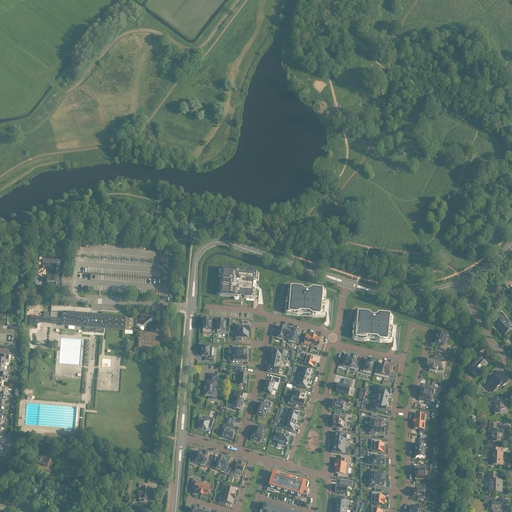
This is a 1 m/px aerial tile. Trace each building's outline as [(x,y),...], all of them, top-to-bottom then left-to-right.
[(45,288),(60,289),(61,283),(60,282),(61,277),(62,271),(58,270),(59,258),(42,257),(41,269),(42,269),(42,268),(47,269),(47,275),(46,275),(46,282),(46,287),(45,287),(45,288)] [(220,287),(219,295),(234,297),(239,297),(241,297),(241,296),(243,297),(244,297),(246,298),(253,298),(254,298),(255,290),(255,289),(254,289),(252,289),(253,281),(255,281),(256,281),(256,280),(257,273),(256,272),(246,271),(245,271),(245,272),(243,271),(241,271),(236,270),(222,269),(221,269),(221,270),(220,277),(220,278),(221,278),(223,278),(222,287),(220,286),(220,287)] [(290,312),(300,313),(302,313),(311,314),(323,315),(323,310),(324,305),(324,298),(325,293),(319,292),(311,291),(307,291),(302,290),(288,289),(287,299),(286,312),(290,312)] [(29,315),(29,322),(30,322),(30,325),(37,325),(37,322),(49,323),(50,317),(48,317),(49,312),(43,312),(43,316),(29,315)] [(62,312),(61,324),(73,325),(84,326),(84,327),(84,328),(92,328),(91,332),(96,332),(96,329),(103,329),(103,328),(104,317),(99,317),(99,318),(97,317),(97,318),(93,318),(93,317),(90,317),(90,316),(86,316),(86,314),(74,313),(62,312)] [(500,321),(496,324),(505,334),(511,327),(511,324),(501,312),(496,316),(500,321)] [(135,324),(136,325),(136,326),(137,328),(139,329),(141,330),(143,331),(143,330),(149,331),(149,329),(153,329),(153,321),(150,321),(150,315),(140,315),(140,318),(135,318),(134,324),(135,324)] [(391,324),(392,324),(392,318),(384,317),(378,317),(369,316),(360,315),(355,315),(355,317),(354,326),(353,337),(360,337),(365,338),(374,339),(382,339),(390,340),(391,335),(391,330),(391,324)] [(125,325),(124,329),(132,330),(133,317),(125,317),(125,318),(125,325)] [(202,322),(202,325),(203,325),(202,332),(213,332),(214,326),(211,326),(211,320),(209,320),(209,319),(209,318),(204,318),(204,319),(203,319),(203,322),(202,322)] [(217,333),(225,334),(228,334),(228,328),(225,328),(226,321),(224,321),(224,320),(223,320),(223,319),(221,319),(218,319),(218,320),(217,333)] [(237,327),(237,332),(249,332),(249,327),(242,326),(242,324),(236,323),(236,327),(237,327)] [(6,331),(5,342),(7,343),(12,344),(12,343),(13,338),(16,339),(18,324),(11,324),(10,331),(6,331)] [(283,339),(286,328),(284,327),(280,326),(278,332),(273,331),(272,337),(277,338),(276,338),(283,340),(283,339)] [(287,328),(286,328),(283,339),(286,339),(288,340),(291,330),(287,328)] [(288,341),(290,342),(294,343),(297,344),(299,336),(297,335),(298,331),(294,330),(292,330),(291,329),(291,330),(288,340),(288,341)] [(161,333),(151,332),(139,331),(138,339),(137,339),(137,340),(138,340),(137,350),(160,352),(161,342),(161,333)] [(447,334),(437,331),(436,336),(437,336),(435,343),(437,344),(436,346),(435,350),(445,353),(446,348),(447,348),(449,339),(446,338),(447,334)] [(249,336),(249,332),(237,332),(235,332),(235,338),(236,338),(235,341),(241,341),(242,338),(248,338),(248,336),(249,336)] [(311,346),(314,336),(312,335),(311,335),(307,334),(305,338),(302,338),(300,344),(304,345),(304,344),(311,346)] [(320,351),(323,342),(320,341),(320,337),(316,336),(315,336),(314,336),(311,346),(317,348),(316,350),(320,351)] [(202,351),(201,356),(209,356),(209,346),(202,346),(202,347),(201,347),(201,350),(202,351)] [(231,349),(231,355),(233,355),(233,354),(246,354),(246,353),(247,353),(247,350),(247,349),(246,349),(240,349),(239,349),(238,349),(238,346),(232,346),(232,349),(231,349)] [(271,354),(272,354),(281,356),(282,356),(283,349),(273,347),(272,351),(272,353),(271,354)] [(303,355),(301,363),(314,367),(315,365),(316,363),(315,363),(316,361),(315,361),(316,359),(312,358),(313,355),(304,352),(303,355)] [(0,365),(4,366),(4,361),(8,362),(8,355),(0,354),(0,365)] [(230,355),(230,360),(232,360),(232,362),(232,363),(238,364),(238,361),(239,361),(240,361),(247,361),(247,360),(247,356),(247,355),(246,354),(233,354),(233,355),(231,355),(230,355)] [(348,368),(351,355),(349,355),(347,354),(346,355),(344,360),(341,360),(339,365),(342,366),(348,368)] [(359,364),(355,363),(356,357),(351,355),(348,368),(353,369),(358,370),(359,364)] [(468,367),(470,369),(468,370),(468,371),(468,373),(469,374),(471,374),(471,373),(475,377),(487,364),(484,361),(486,360),(486,359),(486,358),(485,357),(484,356),(483,357),(482,357),(480,355),(468,367)] [(427,365),(430,366),(429,370),(435,372),(436,368),(443,370),(445,363),(444,363),(444,362),(445,358),(438,356),(437,361),(431,359),(430,362),(430,361),(428,361),(427,365)] [(283,362),(280,361),(271,359),(270,363),(270,365),(279,367),(281,368),(283,362)] [(365,360),(364,366),(361,365),(359,371),(370,374),(373,361),(373,360),(368,359),(368,360),(367,361),(365,360)] [(384,377),(387,364),(382,363),(380,369),(376,368),(374,375),(384,377)] [(391,372),(392,366),(392,365),(387,364),(384,377),(393,380),(395,373),(391,372)] [(278,373),(279,367),(270,365),(269,365),(269,366),(269,368),(268,371),(278,373)] [(232,366),(231,372),(237,372),(237,373),(240,373),(239,384),(247,384),(247,374),(244,373),(245,369),(242,369),(242,366),(232,366)] [(311,373),(312,370),(301,367),(300,371),(310,375),(311,373)] [(487,376),(482,381),(485,385),(492,391),(500,383),(501,384),(503,385),(507,381),(503,377),(504,376),(499,371),(495,375),(490,380),(487,376)] [(208,382),(206,382),(205,382),(205,387),(205,391),(204,391),(204,395),(205,395),(205,396),(213,396),(215,396),(216,391),(214,391),(214,383),(216,383),(217,374),(208,374),(208,382)] [(263,392),(270,394),(274,382),(278,383),(280,378),(272,376),(271,381),(267,380),(266,380),(266,379),(266,380),(262,392),(263,392)] [(336,391),(348,394),(350,386),(351,386),(353,380),(344,378),(342,384),(338,383),(336,391)] [(307,386),(307,384),(297,380),(295,385),(306,389),(307,386)] [(378,386),(377,392),(389,395),(391,389),(378,386)] [(435,396),(437,391),(436,390),(437,387),(431,386),(430,389),(422,386),(421,387),(420,390),(420,392),(421,392),(435,396)] [(294,397),(305,400),(306,396),(306,395),(300,393),(301,390),(295,388),(294,391),(293,391),(292,396),(294,397)] [(242,392),(235,390),(234,394),(237,395),(233,408),(241,410),(242,406),(243,403),(242,403),(244,399),(241,398),(242,395),(241,395),(242,392)] [(389,395),(377,392),(376,398),(387,401),(389,395)] [(435,396),(421,392),(420,394),(420,393),(419,397),(419,398),(427,400),(426,404),(432,406),(435,396)] [(305,400),(294,397),(293,402),(291,401),(291,402),(290,405),(296,407),(297,403),(303,405),(305,400)] [(331,406),(332,407),(344,410),(346,403),(348,403),(349,400),(341,398),(340,401),(334,399),(334,402),(333,401),(333,402),(332,402),(331,406)] [(387,401),(376,398),(375,403),(386,406),(387,401)] [(494,413),(506,414),(507,402),(501,402),(502,398),(490,398),(490,401),(495,402),(494,413)] [(271,402),(264,400),(263,404),(260,403),(258,407),(258,410),(257,414),(261,416),(263,416),(264,416),(267,405),(270,406),(271,402)] [(387,406),(386,406),(375,403),(373,410),(385,413),(387,406)] [(298,415),(299,412),(288,408),(287,413),(297,416),(298,414),(298,415)] [(426,422),(426,415),(428,415),(428,411),(419,411),(419,414),(414,414),(414,415),(414,416),(414,417),(414,418),(413,421),(424,422),(426,422)] [(333,416),(333,421),(346,423),(347,417),(346,417),(346,414),(340,413),(340,412),(337,412),(337,416),(334,416),(333,416)] [(202,429),(205,430),(206,430),(207,429),(207,428),(208,427),(211,427),(214,418),(205,416),(204,419),(199,417),(198,423),(199,423),(198,428),(202,429)] [(232,439),(235,431),(232,430),(235,419),(228,417),(223,437),(232,439)] [(377,417),(371,417),(370,420),(369,420),(369,426),(384,427),(384,426),(385,422),(384,422),(384,421),(376,420),(377,417)] [(333,421),(332,426),(333,426),(333,427),(339,428),(338,431),(345,432),(347,432),(347,428),(346,428),(346,423),(333,421)] [(424,429),(424,422),(413,421),(413,424),(414,424),(413,428),(419,428),(419,432),(425,432),(425,429),(424,429)] [(294,427),(294,425),(284,422),(282,427),(293,430),(294,427)] [(487,431),(492,437),(492,442),(503,442),(504,430),(496,429),(496,423),(489,423),(489,429),(487,431)] [(259,428),(255,426),(253,432),(252,432),(250,439),(251,439),(251,440),(255,441),(255,440),(260,441),(262,435),(261,434),(262,429),(265,430),(266,426),(260,424),(259,428)] [(384,427),(369,426),(370,426),(369,432),(369,435),(374,435),(375,432),(384,433),(385,429),(384,429),(384,427)] [(276,430),(274,436),(277,436),(276,440),(278,440),(277,443),(286,445),(286,442),(287,443),(289,437),(281,435),(281,432),(282,429),(276,427),(276,430)] [(414,452),(414,457),(424,457),(423,452),(424,452),(424,449),(423,449),(423,444),(425,444),(425,438),(420,438),(420,444),(415,444),(415,452),(414,452)] [(381,440),(371,439),(370,450),(384,451),(384,450),(385,448),(384,447),(384,446),(384,444),(381,444),(381,440)] [(500,452),(500,448),(491,448),(491,454),(493,454),(493,465),(502,465),(503,452),(500,452)] [(193,456),(191,462),(195,463),(195,462),(200,464),(203,452),(199,451),(198,451),(196,457),(193,456)] [(209,454),(203,452),(200,464),(199,465),(205,467),(205,466),(208,467),(210,461),(207,460),(209,454)] [(383,457),(377,456),(377,453),(375,453),(368,452),(367,456),(371,456),(370,464),(383,465),(384,465),(385,460),(384,460),(384,459),(383,459),(383,457)] [(36,462),(47,466),(50,458),(39,454),(36,462)] [(348,467),(349,460),(349,456),(340,455),(340,459),(336,458),(335,463),(335,465),(348,467)] [(214,461),(212,467),(215,468),(215,469),(220,471),(224,458),(219,456),(217,462),(214,461)] [(229,459),(224,458),(220,471),(229,474),(231,466),(228,465),(229,460),(228,460),(229,459)] [(233,466),(230,473),(234,474),(233,474),(241,477),(245,464),(243,463),(241,462),(239,462),(237,462),(236,467),(233,466)] [(414,473),(430,473),(430,467),(429,467),(429,464),(424,464),(423,467),(415,467),(415,468),(414,468),(414,471),(415,472),(414,473)] [(347,474),(348,467),(335,465),(335,467),(334,467),(334,468),(335,468),(334,473),(338,473),(337,476),(347,477),(347,474)] [(369,478),(384,480),(383,479),(384,478),(385,474),(384,474),(376,473),(376,470),(370,469),(370,472),(369,472),(369,478)] [(280,474),(273,472),(269,485),(303,495),(306,496),(309,489),(305,488),(306,484),(299,482),(293,480),(292,480),(286,478),(285,478),(279,476),(280,474)] [(430,479),(430,473),(414,473),(415,473),(415,475),(414,475),(414,478),(415,478),(415,479),(423,479),(423,483),(429,483),(429,479),(430,479)] [(490,492),(501,492),(502,480),(499,480),(499,473),(488,473),(488,480),(490,480),(490,481),(487,481),(487,485),(490,485),(490,492)] [(197,479),(193,478),(191,487),(195,488),(194,491),(198,493),(199,493),(201,493),(203,482),(197,480),(197,479)] [(384,480),(369,478),(371,479),(370,484),(369,484),(368,487),(374,488),(375,485),(383,486),(383,485),(384,485),(384,481),(384,480)] [(352,481),(341,479),(340,484),(336,484),(335,492),(347,493),(348,486),(352,486),(352,481)] [(210,484),(203,483),(204,482),(203,482),(201,493),(202,494),(203,494),(207,495),(209,489),(212,490),(214,484),(210,483),(210,484)] [(139,501),(139,502),(144,501),(144,499),(148,499),(149,488),(147,487),(147,484),(139,483),(139,487),(142,487),(141,491),(138,491),(138,495),(140,501),(139,501)] [(230,485),(223,483),(221,493),(234,496),(234,494),(235,495),(235,494),(234,494),(235,489),(230,488),(230,485)] [(413,495),(412,496),(425,498),(427,487),(421,486),(421,489),(415,488),(414,490),(413,490),(413,491),(412,490),(412,495),(413,495)] [(372,492),(371,502),(384,504),(385,498),(384,498),(385,496),(381,496),(381,493),(372,492)] [(234,496),(221,493),(220,497),(222,497),(222,500),(219,500),(218,503),(225,505),(226,502),(232,503),(233,499),(234,499),(234,498),(233,498),(234,496)] [(494,511),(502,511),(503,503),(495,502),(495,498),(485,498),(485,502),(492,502),(492,510),(495,510),(494,511)] [(292,511),(264,503),(262,510),(261,509),(260,511),(292,511)]
